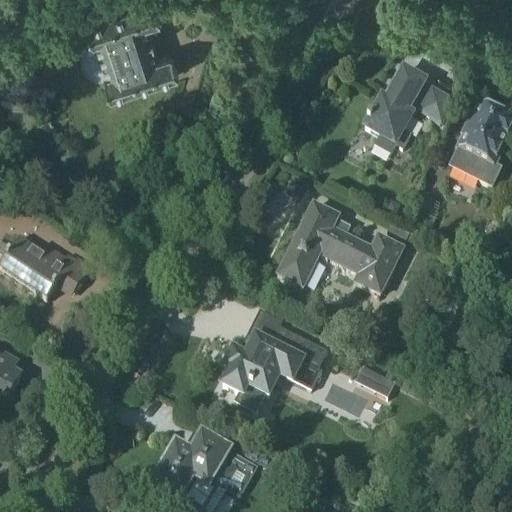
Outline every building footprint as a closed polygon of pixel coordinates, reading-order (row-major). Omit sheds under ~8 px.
[(98,43),(109,76),(105,77),(112,98),(179,76),(173,55),(158,60),(155,50),(156,49),(152,36),(151,37),(147,27),(162,22),(155,1),(136,7),(133,0),(102,0),(84,6),(89,23),(87,23),(94,44),(98,43)] [(379,110),(366,134),(377,141),(378,141),(373,150),(388,159),(393,150),(394,150),(403,155),(411,140),(403,135),(410,121),(406,119),(411,110),(420,115),(419,116),(440,128),(453,105),(432,93),(428,100),(419,96),(423,88),(404,77),(383,113),(379,110)] [(455,155),(456,156),(448,173),(491,195),(501,175),(493,171),(511,133),(511,124),(481,109),(474,122),(470,120),(460,141),(461,142),(455,155)] [(320,264),(356,282),(352,289),(380,303),(405,255),(377,241),(370,254),(347,242),(351,234),(338,228),(340,225),(313,211),(276,283),(303,297),(320,264)] [(47,261),(20,243),(0,272),(0,276),(47,308),(62,284),(77,294),(91,274),(68,259),(65,263),(52,254),(47,261)] [(229,376),(222,391),(238,399),(233,408),(256,420),(265,401),(268,402),(278,381),(292,388),(300,371),(319,381),(321,377),(318,375),(327,357),(278,333),(269,351),(248,341),(238,359),(232,356),(223,374),(229,376)] [(0,412),(3,414),(21,381),(13,377),(18,368),(0,358),(0,412)] [(384,384),(376,400),(387,405),(395,389),(384,384)] [(155,486),(174,497),(173,499),(195,511),(206,511),(218,491),(236,502),(241,500),(256,475),(202,442),(191,461),(175,452),(155,486)] [(252,451),(245,463),(267,476),(279,483),(288,468),(266,458),(266,459),(252,451)]
